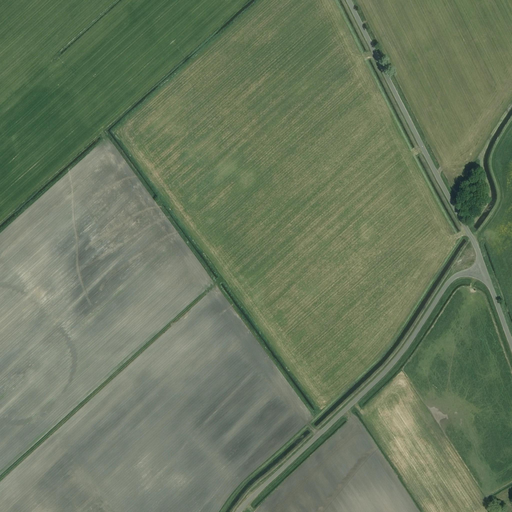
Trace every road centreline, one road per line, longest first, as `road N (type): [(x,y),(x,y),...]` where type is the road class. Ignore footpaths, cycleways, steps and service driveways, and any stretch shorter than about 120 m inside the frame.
road 1 (unclassified): [(238,511),(390,365),(452,278),(484,270)]
road 2 (unclassified): [(484,270),(348,0)]
road 3 (track): [(511,121),(492,154),(499,200),(472,238)]
